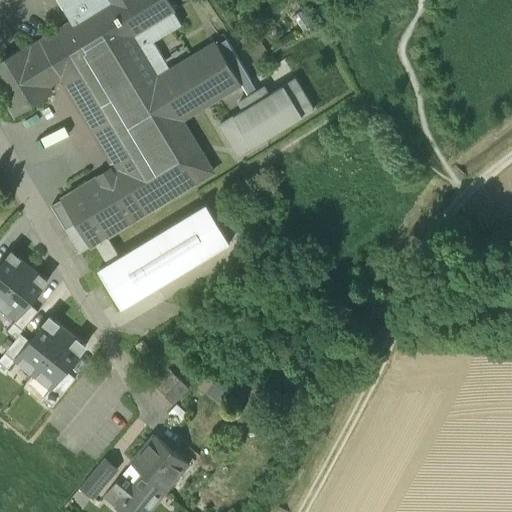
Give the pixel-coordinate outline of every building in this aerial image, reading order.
[(47,86),(61,77),(143,28),(144,28),(173,11),(174,10),(167,0),(104,0),(106,2),(72,22),(29,49),(27,45),(0,61),(0,90),(15,116),(51,94),(47,86)] [(58,0),(64,8),(77,0),(58,0)] [(77,0),(64,8),(72,22),(106,2),(104,0),(77,0)] [(317,8),(322,17),(330,11),(325,3),(317,8)] [(62,199),(76,222),(91,246),(96,242),(107,236),(213,172),(181,119),(241,83),(218,45),(217,43),(172,70),(154,42),(182,25),(173,11),(144,28),(143,28),(61,77),(115,167),(62,199)] [(313,28),(300,11),(292,17),(304,34),(313,28)] [(269,53),(254,31),(241,40),(255,62),(269,53)] [(225,40),(218,45),(241,83),(249,96),(239,102),(244,110),(220,124),(239,155),(314,109),(296,78),(269,94),(265,86),(256,92),(225,40)] [(76,222),(62,199),(52,205),(66,228),(76,222)] [(109,263),(98,269),(122,308),(230,243),(207,204),(120,256),(109,263)] [(80,252),(91,246),(76,222),(66,228),(80,252)] [(96,242),(109,263),(120,256),(107,236),(96,242)] [(0,303),(29,268),(20,261),(21,259),(12,252),(0,266),(0,303)] [(38,275),(29,268),(0,303),(0,306),(9,313),(10,311),(18,318),(29,304),(48,281),(39,274),(38,275)] [(29,304),(18,318),(7,332),(16,340),(21,334),(39,312),(29,304)] [(16,359),(34,373),(67,333),(58,326),(59,324),(50,317),(30,342),(16,359)] [(76,340),(67,333),(34,373),(52,388),(66,371),(86,346),(77,339),(76,340)] [(16,359),(30,342),(21,334),(16,340),(0,359),(0,363),(7,369),(16,359)] [(148,380),(156,388),(172,372),(163,364),(148,380)] [(66,371),(52,388),(43,399),(53,406),(75,378),(66,371)] [(156,388),(165,397),(180,381),(172,372),(156,388)] [(189,389),(180,381),(165,397),(173,405),(189,389)] [(167,429),(160,438),(178,454),(185,444),(167,429)] [(133,463),(145,473),(166,490),(169,486),(171,487),(177,479),(175,478),(184,467),(188,462),(178,454),(160,438),(155,435),(133,463)] [(82,486),(93,497),(117,469),(105,458),(82,486)] [(194,475),(184,467),(175,478),(177,479),(171,487),(169,486),(166,490),(175,498),(194,475)] [(121,511),(147,511),(166,490),(145,473),(135,485),(123,474),(112,487),(125,498),(117,508),(121,511)] [(104,497),(117,508),(125,498),(112,487),(104,497)]
